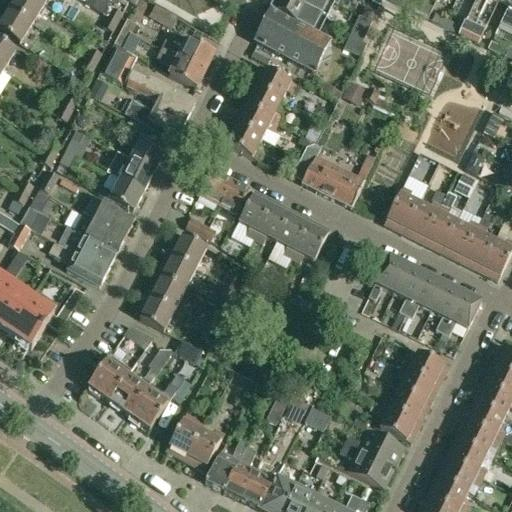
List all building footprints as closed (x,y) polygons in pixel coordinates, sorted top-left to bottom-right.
[(32,0),(16,0),(9,12),(32,27),(44,7),(32,0)] [(119,0),(136,9),(140,0),(119,0)] [(281,0),(276,0),(269,14),(314,36),(323,19),(281,0)] [(324,0),(281,0),(323,19),(331,3),(324,0)] [(373,0),(371,4),(379,9),(383,0),(373,0)] [(418,3),(411,0),(400,0),(397,7),(413,15),(418,3)] [(458,37),(459,38),(476,4),(477,0),(464,0),(470,3),(468,7),(472,9),(458,37)] [(488,2),(497,6),(508,11),(511,0),(477,0),(476,4),(459,38),(476,46),(478,47),(486,30),(477,26),(488,2)] [(511,0),(508,11),(500,27),(511,32),(511,0)] [(432,10),(418,3),(413,15),(427,22),(432,10)] [(176,21),(155,8),(149,19),(170,31),(176,21)] [(124,17),(122,16),(112,11),(107,19),(119,26),(124,17)] [(0,26),(0,35),(19,47),(32,27),(9,12),(0,26)] [(253,46),(311,75),(314,77),(321,63),(332,58),(328,50),(331,45),(314,36),(269,14),(253,46)] [(431,24),(443,30),(447,22),(435,16),(431,24)] [(365,39),(372,24),(358,18),(352,33),(365,39)] [(114,36),(119,26),(107,19),(102,30),(114,36)] [(443,30),(454,36),(458,28),(447,22),(443,30)] [(136,27),(128,23),(127,23),(120,35),(129,40),(136,27)] [(361,60),(366,47),(362,45),(365,39),(352,33),(343,52),(361,60)] [(120,35),(114,48),(123,52),(129,40),(120,35)] [(165,44),(161,53),(204,75),(214,56),(187,43),(182,52),(165,44)] [(15,55),(0,45),(0,73),(2,75),(15,55)] [(99,76),(122,88),(136,60),(123,52),(114,48),(99,76)] [(102,58),(101,57),(91,52),(86,60),(97,67),(102,58)] [(195,93),(202,80),(204,75),(161,53),(156,62),(173,70),(168,80),(195,93)] [(91,77),(97,67),(86,60),(80,71),(91,77)] [(297,89),(259,70),(249,90),(279,105),(284,95),(292,99),(297,89)] [(133,75),(126,89),(157,105),(155,111),(185,126),(195,107),(133,75)] [(349,85),(349,86),(366,94),(363,101),(366,102),(365,104),(394,119),(395,120),(395,119),(373,108),(377,100),(384,104),(384,103),(385,101),(366,93),(349,85)] [(318,95),(337,104),(341,96),(322,86),(318,95)] [(358,110),(363,101),(366,94),(349,86),(341,101),(358,110)] [(249,90),(240,108),(277,127),(281,119),(274,115),(279,105),(249,90)] [(377,100),(373,108),(395,119),(398,114),(399,112),(384,104),(377,100)] [(65,101),(60,111),(71,117),(76,107),(65,101)] [(148,126),(172,138),(177,141),(185,126),(155,111),(152,116),(131,105),(124,118),(146,129),(148,126)] [(240,108),(230,127),(261,143),(266,133),(273,136),(277,127),(240,108)] [(71,117),(60,111),(55,120),(66,126),(71,117)] [(82,117),(76,121),(75,125),(77,128),(83,131),(89,127),(88,120),(82,117)] [(164,153),(170,142),(146,130),(146,129),(124,118),(135,124),(130,132),(142,139),(130,163),(154,175),(165,154),(164,153)] [(220,146),(258,165),(262,156),(256,153),(261,143),(230,127),(220,146)] [(50,142),(44,153),(55,159),(61,148),(50,142)] [(65,155),(73,160),(74,158),(80,148),(71,143),(65,155)] [(55,159),(44,153),(38,165),(50,171),(55,159)] [(362,167),(356,180),(315,160),(315,159),(305,154),(292,179),(303,185),(301,188),(351,212),(364,184),(364,183),(370,171),(362,167)] [(73,160),(65,155),(59,167),(67,171),(73,160)] [(463,173),(477,179),(478,176),(478,168),(474,163),(469,160),(463,173)] [(143,196),(153,177),(154,175),(130,163),(119,183),(143,196)] [(505,194),(511,196),(511,197),(511,172),(508,170),(503,179),(511,183),(505,194)] [(197,199),(219,210),(233,184),(210,173),(197,199)] [(454,194),(468,201),(477,184),(462,176),(454,194)] [(59,181),(48,177),(38,193),(49,199),(59,181)] [(132,216),(143,196),(119,183),(108,204),(132,216)] [(219,210),(237,219),(250,193),(233,184),(219,210)] [(29,200),(33,191),(21,185),(17,192),(29,200)] [(403,190),(384,229),(404,238),(419,208),(408,202),(412,195),(403,190)] [(24,210),(29,200),(17,192),(8,212),(18,217),(22,209),(24,210)] [(48,200),(49,199),(38,193),(28,211),(39,217),(40,216),(46,220),(53,207),(48,203),(50,200),(48,200)] [(245,238),(246,239),(243,246),(250,250),(249,252),(273,205),(254,195),(238,226),(249,231),(245,238)] [(134,222),(91,200),(82,217),(125,240),(134,222)] [(292,215),(273,205),(249,252),(258,256),(256,259),(266,264),(271,252),(262,247),(266,240),(276,245),(292,215)] [(441,210),(432,206),(429,213),(419,208),(404,238),(422,248),(441,210)] [(422,248),(440,257),(456,226),(445,221),(449,214),(441,210),(422,248)] [(30,233),(39,217),(28,211),(19,227),(20,227),(30,233)] [(283,258),(291,262),(310,224),(292,215),(276,245),(286,251),(283,258)] [(67,230),(66,231),(116,258),(125,240),(82,217),(74,234),(67,230)] [(485,218),(479,229),(460,266),(478,275),(493,245),(483,240),(486,233),(492,222),(485,218)] [(191,220),(184,232),(202,242),(208,230),(191,220)] [(19,228),(8,221),(3,230),(14,237),(19,229),(20,227),(19,227),(19,228)] [(314,265),(330,234),(310,224),(291,262),(300,266),(303,260),(314,265)] [(467,232),(456,226),(440,257),(460,266),(479,229),(470,225),(467,232)] [(18,254),(30,233),(20,227),(19,229),(14,237),(8,248),(18,254)] [(216,235),(208,230),(202,242),(210,247),(216,235)] [(66,231),(58,248),(107,275),(116,258),(66,231)] [(206,252),(182,239),(171,261),(195,273),(206,252)] [(498,285),(511,256),(511,245),(507,243),(503,250),(493,245),(478,275),(498,285)] [(65,274),(99,292),(107,275),(58,248),(57,248),(54,247),(49,257),(69,267),(65,274)] [(389,260),(369,301),(375,304),(381,292),(394,298),(408,269),(389,260)] [(171,261),(160,281),(184,293),(195,273),(171,261)] [(426,278),(408,269),(394,298),(405,303),(391,331),(398,335),(401,329),(426,278)] [(235,293),(239,283),(229,278),(224,288),(235,293)] [(444,287),(426,278),(401,329),(407,332),(418,310),(430,315),(444,287)] [(160,281),(150,302),(174,314),(184,293),(160,281)] [(0,333),(30,353),(47,329),(53,319),(0,283),(0,333)] [(462,296),(444,287),(430,315),(442,321),(435,334),(441,337),(442,337),(462,296)] [(230,304),(235,293),(224,288),(218,297),(230,304)] [(75,292),(69,301),(77,306),(83,297),(75,292)] [(481,305),(462,296),(442,337),(441,337),(438,343),(446,347),(455,328),(467,334),(481,305)] [(69,301),(63,310),(71,316),(77,306),(69,301)] [(139,323),(163,335),(174,314),(150,302),(139,323)] [(63,310),(56,321),(64,326),(71,316),(63,310)] [(64,326),(56,321),(53,319),(47,329),(58,336),(64,326)] [(222,327),(220,326),(211,321),(206,330),(217,336),(222,327)] [(145,354),(153,342),(130,330),(123,339),(145,354)] [(212,346),(217,336),(206,330),(201,340),(212,346)] [(182,375),(188,378),(195,368),(202,355),(180,344),(174,357),(190,365),(182,375)] [(511,355),(502,351),(500,350),(490,370),(511,380),(511,355)] [(150,371),(147,376),(154,381),(173,355),(171,354),(159,354),(148,370),(150,371)] [(448,372),(417,357),(412,367),(405,364),(401,373),(438,391),(448,372)] [(108,359),(88,389),(90,391),(88,394),(99,402),(101,399),(109,404),(127,380),(131,375),(108,359)] [(511,380),(490,370),(481,389),(511,403),(511,380)] [(404,384),(399,395),(429,410),(438,391),(401,373),(397,381),(404,384)] [(150,388),(154,381),(147,376),(142,383),(139,381),(136,386),(127,380),(109,404),(129,418),(150,388)] [(176,377),(163,397),(150,388),(129,418),(131,419),(128,423),(139,430),(141,427),(150,433),(171,402),(177,393),(185,383),(176,377)] [(511,403),(481,389),(472,407),(503,422),(508,412),(511,414),(511,403)] [(374,406),(382,410),(420,429),(429,410),(399,395),(394,405),(386,401),(378,397),(374,406)] [(308,408),(291,401),(286,412),(291,415),(290,419),(302,424),(308,408)] [(472,407),(463,426),(500,444),(509,426),(503,422),(472,407)] [(379,433),(411,448),(420,429),(382,410),(378,419),(385,422),(379,433)] [(304,427),(323,436),(330,420),(311,411),(304,427)] [(185,418),(166,455),(185,465),(205,428),(185,418)] [(352,429),(363,433),(367,426),(355,421),(352,429)] [(463,426),(454,445),(484,459),(489,450),(496,453),(500,444),(463,426)] [(224,439),(215,434),(212,440),(201,435),(205,429),(205,428),(185,465),(204,475),(224,439)] [(349,440),(345,448),(394,473),(404,452),(368,434),(362,446),(349,440)] [(220,457),(205,486),(224,496),(242,460),(246,454),(247,452),(246,451),(248,447),(239,444),(232,459),(231,462),(220,457)] [(454,445),(445,464),(482,481),(486,474),(479,470),(484,459),(454,445)] [(348,476),(384,494),(394,473),(345,448),(341,457),(354,464),(348,476)] [(224,496),(242,505),(256,475),(248,471),(250,468),(255,456),(247,452),(246,454),(242,460),(224,496)] [(445,464),(436,482),(466,497),(470,488),(478,491),(482,481),(445,464)] [(319,492),(329,472),(322,469),(316,480),(313,479),(309,487),(319,492)] [(242,505),(256,511),(259,511),(273,484),(256,475),(242,505)] [(259,511),(284,511),(295,491),(284,486),(285,483),(276,478),(273,484),(259,511)] [(436,482),(427,501),(449,511),(466,511),(467,511),(461,507),(466,497),(436,482)] [(284,511),(308,511),(316,498),(307,494),(306,497),(295,491),(284,511)] [(366,511),(369,507),(364,506),(369,496),(365,494),(360,503),(361,503),(356,511),(366,511)] [(308,511),(332,511),(333,511),(322,506),(324,502),(316,498),(308,511)] [(335,511),(333,511),(332,511),(356,511),(361,503),(360,503),(352,498),(345,511),(335,511)] [(449,511),(427,501),(421,511),(449,511)]
